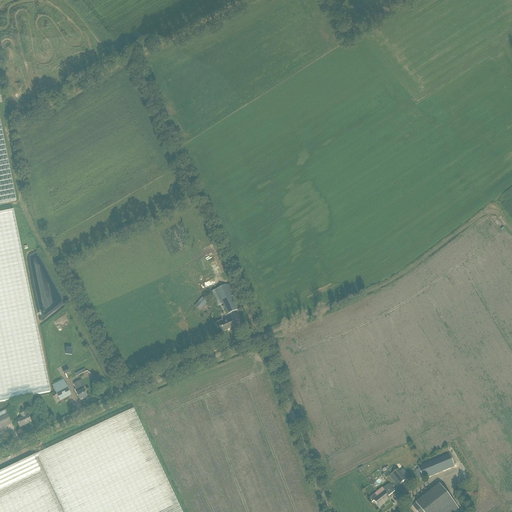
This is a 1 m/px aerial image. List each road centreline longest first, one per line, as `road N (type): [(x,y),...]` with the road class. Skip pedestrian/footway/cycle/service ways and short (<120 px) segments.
road 1 (track): [(232,0),(129,58),(260,338)]
road 2 (track): [(511,231),(492,208),(394,281),(260,338)]
road 3 (unclassified): [(0,450),(260,338)]
road 4 (unclassified): [(327,511),(260,338)]
